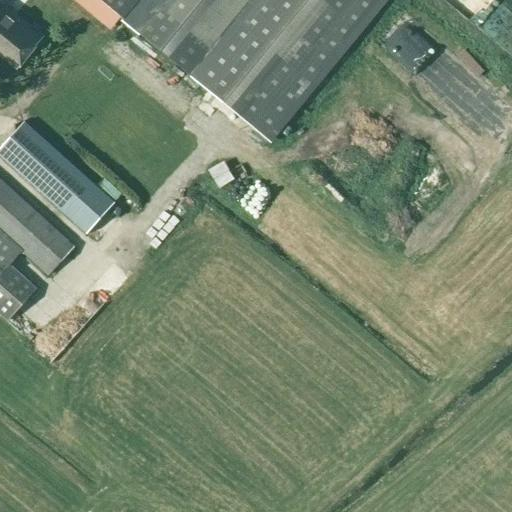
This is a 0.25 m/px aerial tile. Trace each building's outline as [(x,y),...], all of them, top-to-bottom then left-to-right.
[(0,0),(0,56),(17,70),(43,38),(2,5),(5,0),(0,0)] [(97,0),(141,36),(268,141),(383,0),(97,0)] [(409,99),(390,122),(403,134),(423,110),(409,99)] [(22,125),(0,149),(0,155),(86,233),(112,205),(22,125)] [(364,148),(378,163),(401,141),(387,126),(364,148)] [(0,182),(0,314),(7,321),(35,290),(10,267),(24,252),(49,275),(73,248),(0,182)]
